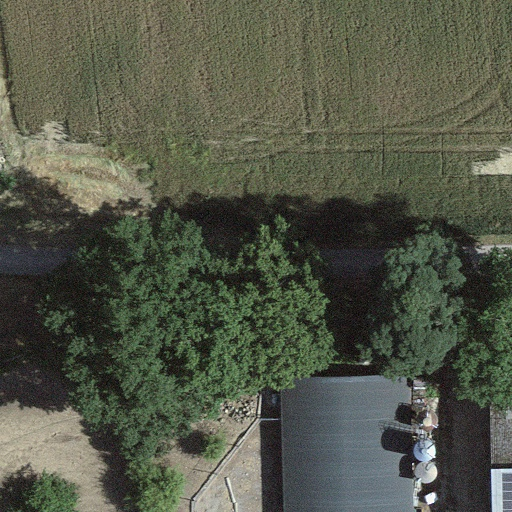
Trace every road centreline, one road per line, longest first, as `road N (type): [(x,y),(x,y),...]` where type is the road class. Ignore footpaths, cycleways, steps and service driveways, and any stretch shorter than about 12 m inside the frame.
road 1 (unclassified): [(0,249),(511,266)]
road 2 (track): [(467,358),(473,511)]
